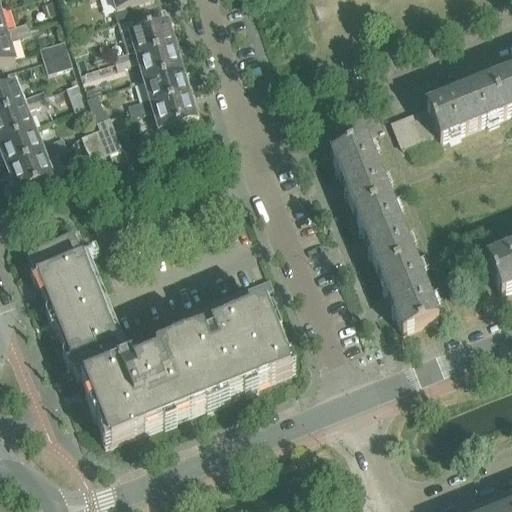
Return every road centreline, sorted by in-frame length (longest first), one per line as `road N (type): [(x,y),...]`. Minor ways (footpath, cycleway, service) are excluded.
road 1 (tertiary): [(70,511),(349,401)]
road 2 (residential): [(248,140),(511,35)]
road 3 (residential): [(349,401),(248,140)]
road 4 (tertiary): [(349,401),(511,335)]
road 5 (residential): [(248,140),(201,0)]
road 6 (residential): [(395,511),(349,401)]
